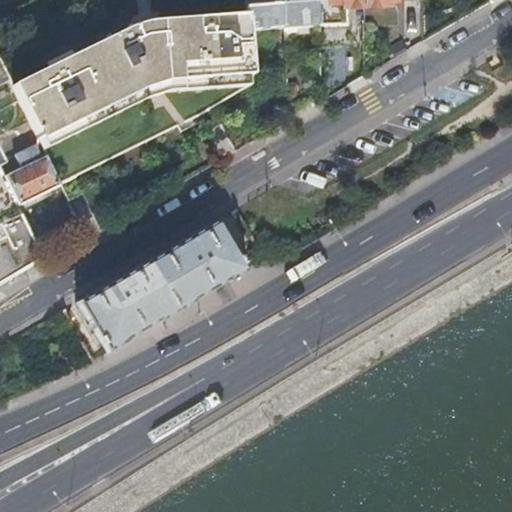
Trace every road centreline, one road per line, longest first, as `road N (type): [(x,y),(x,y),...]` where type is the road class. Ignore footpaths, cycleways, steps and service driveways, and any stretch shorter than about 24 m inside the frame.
road 1 (residential): [(511,24),(0,324)]
road 2 (primary): [(511,151),(194,341),(0,435)]
road 3 (primary): [(233,370),(511,203)]
road 4 (primary): [(4,511),(233,370)]
road 5 (primary): [(0,481),(233,370)]
